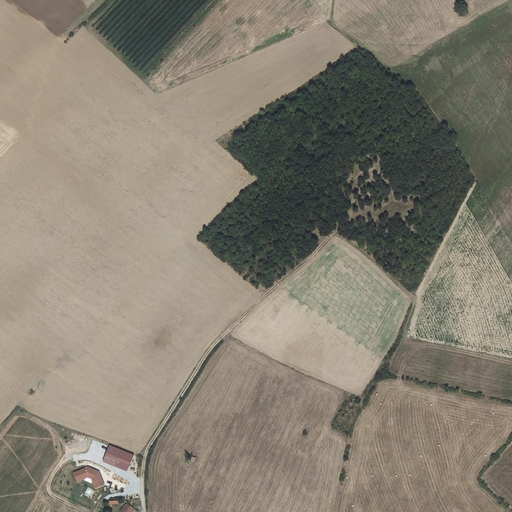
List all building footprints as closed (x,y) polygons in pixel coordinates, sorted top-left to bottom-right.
[(113,446),(106,462),(129,472),(136,456),(113,446)] [(90,468),(76,474),(79,482),(87,479),(88,477),(96,480),(95,482),(98,489),(106,486),(101,473),(90,468)] [(0,504),(12,481),(3,477),(0,482),(0,504)] [(0,511),(24,511),(34,492),(15,483),(0,511)] [(27,511),(34,511),(42,497),(37,494),(27,511)] [(47,511),(52,502),(43,498),(36,511),(47,511)]
